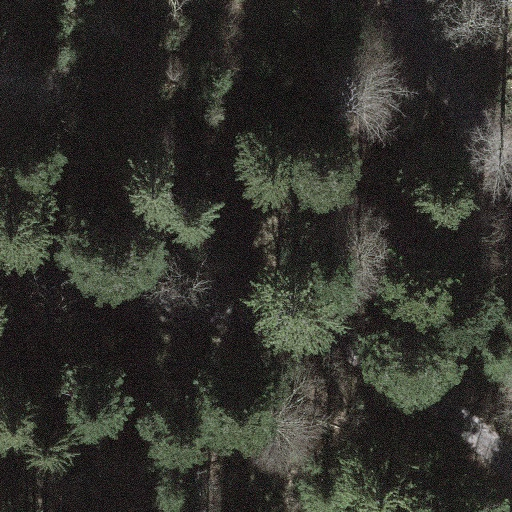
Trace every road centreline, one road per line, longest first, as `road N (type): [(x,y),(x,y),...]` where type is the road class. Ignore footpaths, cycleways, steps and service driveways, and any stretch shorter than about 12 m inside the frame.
road 1 (track): [(511,467),(383,358),(237,307),(107,291),(0,250)]
road 2 (track): [(409,0),(511,180)]
